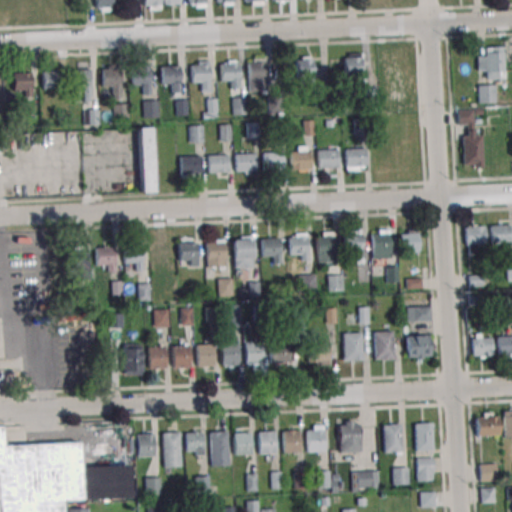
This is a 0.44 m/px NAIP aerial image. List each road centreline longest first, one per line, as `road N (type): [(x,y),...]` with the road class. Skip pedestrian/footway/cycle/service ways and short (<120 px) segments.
road 1 (residential): [(460,511),(428,0)]
road 2 (residential): [(0,46),(511,19)]
road 3 (residential): [(0,407),(511,384)]
road 4 (residential): [(0,216),(511,193)]
